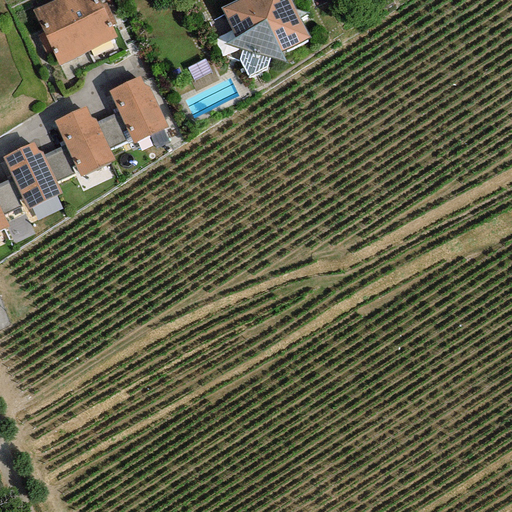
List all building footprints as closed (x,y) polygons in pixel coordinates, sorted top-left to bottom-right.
[(63,0),(53,0),(32,11),(59,66),(88,51),(63,0)] [(98,0),(63,0),(88,51),(116,38),(111,26),(115,23),(106,3),(101,6),(98,0)] [(236,0),(221,8),(234,39),(224,44),(242,49),(269,57),(285,62),(280,51),(309,38),(290,0),(236,0)] [(266,68),(269,57),(242,49),(238,60),(248,77),(266,68)] [(139,76),(108,91),(118,113),(129,140),(131,145),(168,127),(149,87),(143,83),(139,76)] [(85,107),(53,121),(65,146),(77,173),(79,178),(114,161),(109,149),(97,123),(94,119),(90,118),(85,107)] [(118,113),(97,123),(109,149),(129,140),(118,113)] [(33,142),(1,157),(11,179),(24,205),(26,210),(61,194),(56,183),(43,156),(41,151),(38,152),(33,142)] [(65,146),(43,156),(56,183),(77,173),(65,146)] [(11,179),(0,184),(0,210),(2,215),(24,205),(11,179)]
